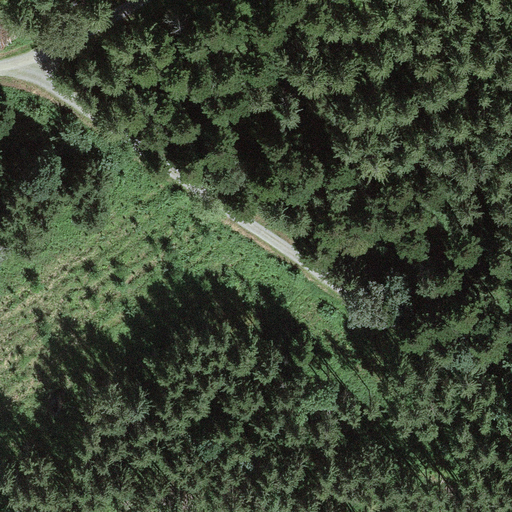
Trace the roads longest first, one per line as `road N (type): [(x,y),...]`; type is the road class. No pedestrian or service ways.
road 1 (track): [(511,358),(420,333),(340,291),(276,254),(28,72),(0,68)]
road 2 (track): [(137,0),(28,72)]
